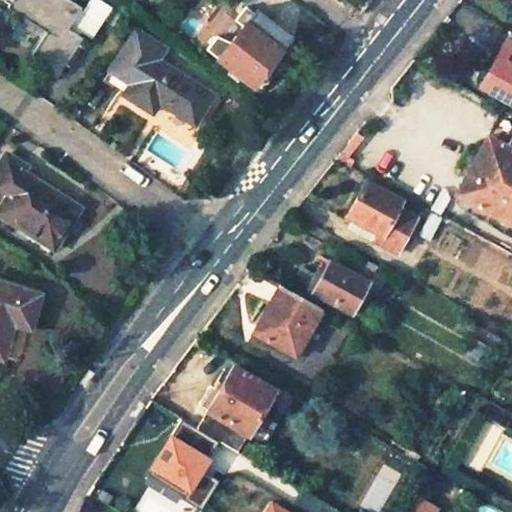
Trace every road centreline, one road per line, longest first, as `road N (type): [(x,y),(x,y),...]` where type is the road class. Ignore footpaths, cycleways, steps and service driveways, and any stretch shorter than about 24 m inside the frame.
road 1 (primary): [(60,472),(219,249)]
road 2 (residential): [(219,249),(0,99)]
road 3 (primary): [(219,249),(376,50)]
